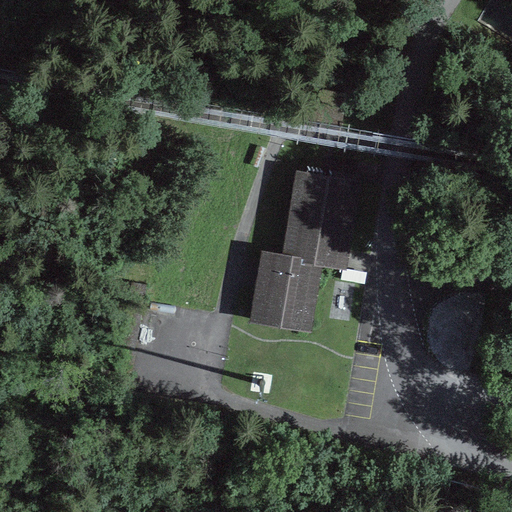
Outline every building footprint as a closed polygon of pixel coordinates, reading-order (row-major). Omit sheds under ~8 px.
[(341,122),(347,86),(315,81),(309,117),(341,122)] [(360,175),(295,166),(282,249),(302,252),(301,259),(321,262),(346,266),(360,175)] [(311,329),(321,262),(301,259),(302,252),(282,249),(261,246),(249,320),(311,329)] [(131,375),(146,284),(130,281),(116,372),(131,375)] [(217,406),(128,390),(126,403),(215,419),(217,406)]
